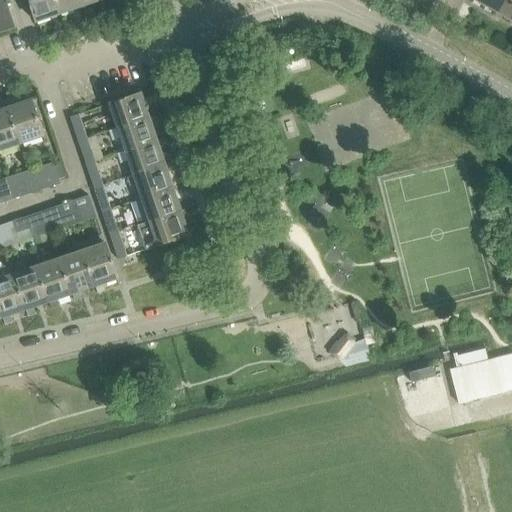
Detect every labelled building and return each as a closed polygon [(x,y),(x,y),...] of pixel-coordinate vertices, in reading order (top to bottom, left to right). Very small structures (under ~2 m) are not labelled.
[(0,0),(0,33),(15,28),(5,0),(0,0)] [(27,0),(35,22),(59,14),(54,0),(27,0)] [(80,0),(54,0),(59,14),(83,6),(80,0)] [(511,0),(475,0),(511,19),(511,0)] [(307,66),(303,55),(283,60),(287,72),(307,66)] [(20,104),(6,108),(18,144),(43,136),(31,100),(28,101),(25,94),(18,96),(20,104)] [(109,104),(118,129),(149,119),(140,94),(109,104)] [(0,150),(18,144),(6,108),(5,109),(2,102),(0,102),(0,150)] [(70,118),(78,143),(87,140),(78,115),(70,118)] [(108,133),(111,143),(121,139),(126,153),(157,142),(149,119),(118,129),(108,133)] [(78,143),(86,167),(95,163),(87,140),(78,143)] [(116,156),(119,166),(129,163),(134,177),(165,166),(157,142),(126,153),(116,156)] [(42,189),(59,183),(52,163),(20,173),(24,184),(39,180),(42,189)] [(86,167),(94,190),(103,187),(95,163),(86,167)] [(126,179),(129,188),(137,185),(142,200),(173,189),(165,166),(134,177),(126,179)] [(20,173),(4,179),(12,200),(42,189),(39,180),(24,184),(20,173)] [(4,179),(0,180),(0,203),(12,200),(4,179)] [(94,190),(102,214),(111,211),(103,187),(94,190)] [(142,200),(149,221),(150,224),(181,213),(173,189),(142,200)] [(88,196),(56,206),(60,217),(74,213),(78,222),(95,216),(88,196)] [(56,206),(40,212),(47,233),(78,222),(74,213),(60,217),(56,206)] [(102,214),(110,237),(119,234),(111,211),(102,214)] [(40,212),(10,222),(14,233),(28,228),(31,238),(47,233),(40,212)] [(188,235),(181,213),(150,224),(149,221),(137,225),(145,250),(188,235)] [(10,222),(0,225),(0,245),(1,248),(31,238),(28,228),(14,233),(10,222)] [(89,248),(80,251),(92,287),(95,286),(97,293),(105,290),(103,284),(117,279),(104,242),(102,234),(89,239),(91,247),(89,248)] [(126,256),(119,234),(110,237),(117,259),(126,256)] [(80,291),(92,287),(80,251),(56,259),(68,295),(71,294),(74,301),(82,298),(80,291)] [(56,299),(68,295),(56,259),(33,267),(45,303),(49,302),(51,309),(59,306),(56,299)] [(10,315),(22,311),(10,275),(12,274),(9,267),(0,269),(0,318),(2,318),(5,325),(12,322),(10,315)] [(33,307),(45,303),(33,267),(12,274),(10,275),(22,311),(25,310),(28,316),(35,314),(33,307)] [(356,304),(351,305),(356,325),(361,323),(359,315),(357,306),(356,304)] [(338,343),(330,354),(345,367),(347,368),(371,362),(367,346),(376,344),(372,329),(363,331),(366,342),(356,345),(345,334),(338,343)] [(458,405),(511,390),(511,354),(450,371),(458,405)] [(433,367),(408,373),(411,383),(435,377),(433,367)]
